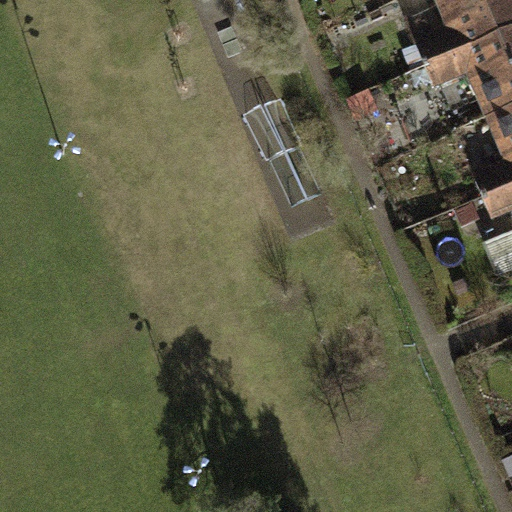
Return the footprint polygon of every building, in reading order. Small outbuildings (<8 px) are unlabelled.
[(417,56),(424,75),(511,39),(511,0),(436,0),(453,41),(417,56)] [(468,79),(488,128),(511,118),(511,39),(424,75),(432,94),(468,79)] [(474,186),(483,209),(511,197),(511,118),(488,128),(506,173),(474,186)] [(511,222),(511,197),(483,209),(492,230),(511,222)] [(468,213),(443,223),(454,248),(478,239),(468,213)]
